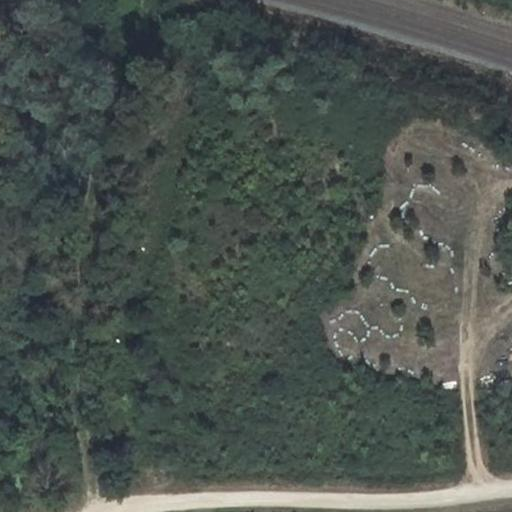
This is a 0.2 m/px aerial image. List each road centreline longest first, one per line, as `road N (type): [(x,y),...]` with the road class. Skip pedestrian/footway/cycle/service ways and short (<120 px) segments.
road 1 (track): [(149,0),(74,511)]
road 2 (track): [(118,511),(162,501),(435,500),(511,488)]
